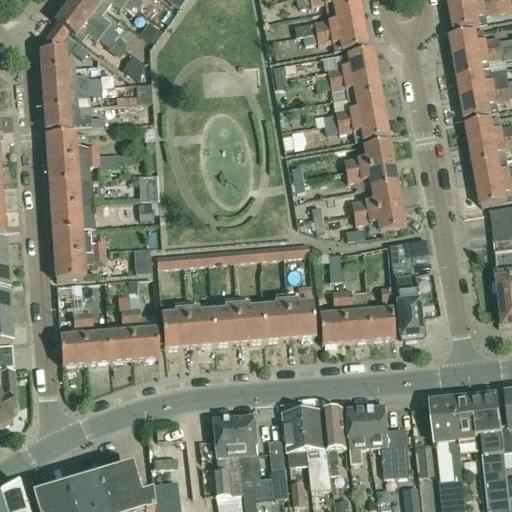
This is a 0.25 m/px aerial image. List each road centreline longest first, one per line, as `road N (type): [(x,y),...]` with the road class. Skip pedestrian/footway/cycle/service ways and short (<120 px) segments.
road 1 (residential): [(49,447),(125,417),(208,399),(467,377)]
road 2 (unclassified): [(49,447),(23,62),(4,47)]
road 3 (residential): [(467,377),(405,35)]
